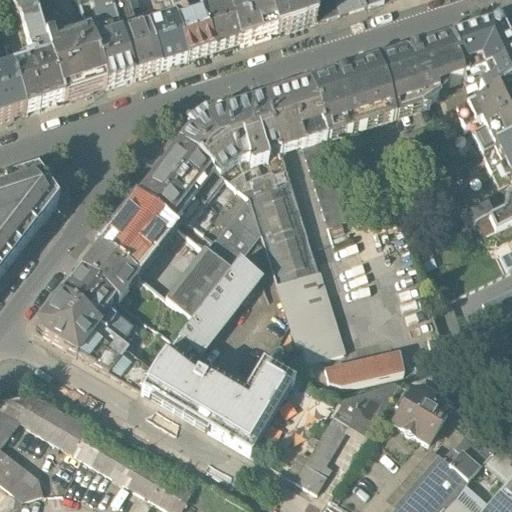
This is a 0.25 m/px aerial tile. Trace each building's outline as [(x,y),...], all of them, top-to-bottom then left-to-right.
[(62,104),(44,44),(30,0),(5,0),(8,9),(20,23),(30,55),(40,59),(42,65),(36,67),(34,63),(23,67),(24,71),(21,72),(12,75),(25,116),(34,114),(43,110),(62,104)] [(76,0),(88,37),(92,51),(103,47),(90,5),(105,0),(76,0)] [(92,51),(105,91),(114,89),(124,85),(132,83),(107,4),(106,0),(105,0),(90,5),(103,47),(92,51)] [(106,0),(107,4),(121,0),(122,0),(129,19),(140,15),(135,0),(106,0)] [(121,0),(107,4),(132,83),(141,80),(151,77),(159,74),(146,34),(135,38),(129,19),(122,0),(121,0)] [(135,0),(140,15),(142,22),(154,19),(153,16),(147,0),(135,0)] [(164,0),(147,0),(153,16),(157,16),(161,29),(146,34),(159,74),(165,73),(179,68),(186,66),(164,0)] [(164,0),(186,66),(190,65),(205,60),(212,57),(201,21),(185,26),(180,11),(184,6),(183,3),(192,0),(164,0)] [(193,0),(201,21),(212,57),(216,56),(233,51),(238,49),(227,11),(211,16),(205,0),(193,0)] [(226,8),(227,11),(238,49),(271,39),(276,38),(264,0),(244,0),(245,2),(226,8)] [(264,0),(276,38),(282,35),(306,28),(315,25),(306,0),(264,0)] [(361,0),(306,0),(315,25),(338,17),(352,13),(365,9),(361,0)] [(361,0),(365,9),(382,4),(380,0),(361,0)] [(494,31),(492,32),(449,45),(462,85),(483,79),(487,89),(478,93),(483,105),(511,90),(511,59),(500,35),(499,33),(497,32),(496,32),(494,31)] [(51,42),(44,44),(62,104),(69,103),(105,91),(92,51),(88,37),(53,49),(51,42)] [(462,85),(449,45),(414,56),(375,68),(345,78),(308,90),(326,143),(420,113),(439,101),(437,93),(462,85)] [(0,124),(25,116),(12,75),(0,78),(0,124)] [(326,143),(308,90),(262,104),(278,154),(279,157),(302,150),(326,143)] [(511,90),(483,105),(470,111),(455,118),(463,134),(469,132),(482,158),(483,158),(511,143),(511,90)] [(278,154),(262,104),(203,123),(191,131),(178,149),(209,172),(230,190),(243,180),(241,174),(252,171),(257,185),(271,180),(265,159),(278,154)] [(351,222),(326,143),(302,150),(318,204),(327,230),(351,222)] [(511,143),(483,158),(498,190),(509,186),(511,192),(511,143)] [(209,172),(178,149),(158,174),(137,200),(168,224),(175,215),(209,172)] [(297,211),(279,157),(278,154),(265,159),(271,180),(257,185),(252,171),(241,174),(243,180),(230,190),(247,203),(259,238),(306,381),(327,387),(324,374),(322,363),(343,355),(317,276),(305,238),(297,211)] [(209,172),(175,215),(213,245),(205,254),(231,274),(237,266),(259,238),(247,203),(230,190),(209,172)] [(0,188),(0,276),(57,205),(37,177),(0,188)] [(168,224),(137,200),(107,237),(98,248),(135,277),(173,228),(168,224)] [(475,224),(489,217),(495,214),(488,200),(468,210),(475,224)] [(511,206),(495,214),(489,217),(496,230),(511,222),(511,206)] [(415,253),(423,270),(437,263),(429,246),(415,253)] [(135,277),(98,248),(95,252),(80,272),(114,299),(118,302),(137,278),(135,277)] [(205,254),(205,253),(166,302),(192,322),(231,274),(205,254)] [(155,370),(140,394),(166,410),(189,424),(197,428),(249,460),(294,385),(262,366),(245,394),(232,387),(230,390),(215,381),(209,377),(204,384),(197,379),(197,378),(180,365),(192,351),(200,357),(258,284),(258,282),(237,266),(231,274),(192,322),(174,346),(155,370)] [(114,299),(80,272),(76,277),(61,295),(127,348),(138,335),(106,309),(114,299)] [(511,288),(483,303),(494,326),(511,318),(511,288)] [(127,348),(61,295),(57,300),(42,321),(42,326),(42,331),(108,375),(129,349),(127,348)] [(430,311),(443,351),(467,340),(451,300),(430,311)] [(129,349),(108,375),(140,394),(155,370),(129,349)] [(400,358),(324,374),(327,387),(341,392),(404,379),(400,358)] [(343,407),(333,424),(367,445),(379,425),(398,394),(391,392),(343,407)] [(379,425),(392,432),(410,401),(398,394),(379,425)] [(411,400),(410,401),(392,432),(418,448),(428,454),(447,422),(432,403),(423,398),(411,400)] [(151,511),(205,511),(214,496),(197,487),(191,499),(32,401),(0,410),(0,489),(21,505),(40,500),(37,482),(0,456),(18,434),(151,511)] [(453,459),(459,464),(460,463),(478,480),(481,475),(488,468),(494,462),(473,436),(453,459)] [(511,488),(511,487),(511,456),(506,448),(494,462),(488,468),(511,488)] [(385,509),(388,511),(401,511),(441,468),(430,459),(385,509)] [(459,464),(449,476),(466,492),(478,480),(460,463),(459,464)] [(466,492),(449,476),(441,468),(401,511),(448,511),(463,496),(466,492)] [(511,488),(488,468),(481,475),(505,496),(511,488)] [(325,483),(304,471),(295,487),(316,500),(325,483)] [(505,496),(490,511),(480,511),(463,496),(448,511),(511,511),(511,487),(511,488),(505,496)]
